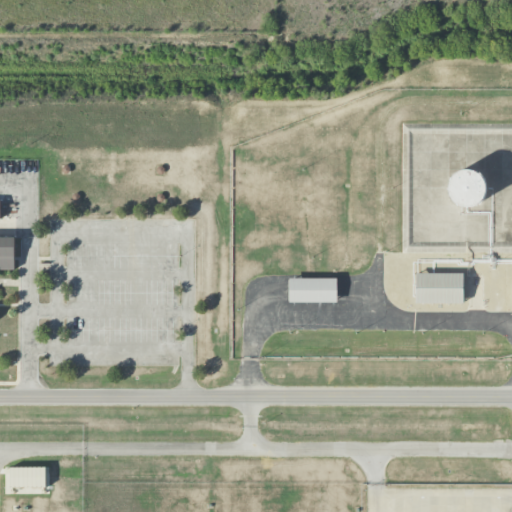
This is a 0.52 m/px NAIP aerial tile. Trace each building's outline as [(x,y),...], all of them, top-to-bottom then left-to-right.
[(447,188),(448,185),(449,181),(451,179),(452,176),(455,174),(458,172),(461,171),(464,170),(467,170),(472,171),(474,172),(477,174),(479,176),(481,178),(482,180),(483,183),(484,186),(484,188),(484,191),(483,194),(482,196),(481,198),(479,201),(478,203),(476,204),(473,206),(470,207),(468,207),(465,207),(461,207),(458,206),(455,204),(452,201),(450,199),(448,196),(447,193),(447,191),(447,188)] [(0,235),(0,269),(14,269),(14,235),(0,235)] [(415,303),(415,273),(417,273),(462,274),(462,304),(415,303)] [(289,303),(289,279),(336,279),(336,303),(289,303)] [(46,468),(5,467),(5,475),(9,475),(9,487),(45,488),(46,468)]
